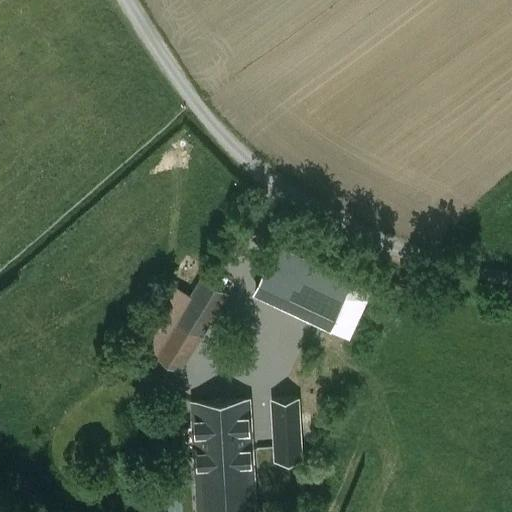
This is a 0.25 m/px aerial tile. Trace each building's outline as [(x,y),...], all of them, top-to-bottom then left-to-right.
[(349,281),(276,248),(256,291),(329,325),(349,281)] [(190,296),(155,353),(179,368),(226,292),(202,277),(190,296)] [(173,285),(136,342),(155,353),(190,296),(173,285)] [(295,357),(234,331),(224,355),(286,381),(288,376),(315,385),(322,366),(295,357)] [(155,353),(148,364),(136,356),(133,359),(130,358),(124,367),(145,382),(143,385),(149,389),(150,388),(161,394),(179,368),(155,353)] [(297,398),(272,399),(275,454),(275,458),(300,457),(297,398)] [(247,400),(193,402),(196,454),(250,452),(249,436),(247,400)] [(270,434),(249,436),(250,452),(250,455),(275,454),(274,437),(270,434)] [(250,452),(196,454),(198,477),(197,477),(199,509),(253,506),(251,476),(250,455),(250,452)] [(149,465),(134,458),(131,465),(145,472),(149,465)]
